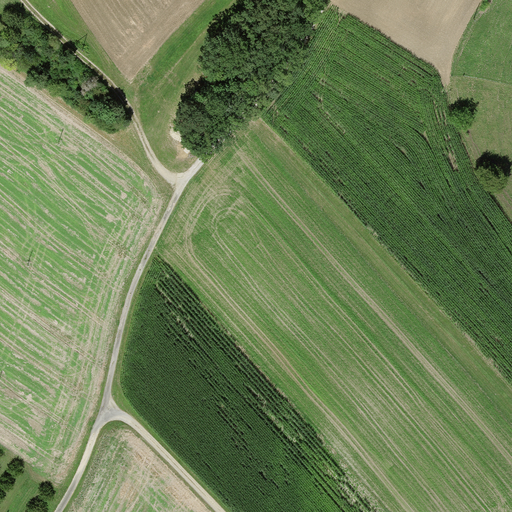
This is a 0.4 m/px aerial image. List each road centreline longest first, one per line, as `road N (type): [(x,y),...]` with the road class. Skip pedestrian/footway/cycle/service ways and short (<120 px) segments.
road 1 (track): [(323,0),(280,72),(200,164),(177,178),(158,167),(94,71),(18,0)]
road 2 (track): [(56,511),(104,410),(123,316),(177,178)]
road 3 (track): [(104,410),(149,440),(214,511)]
